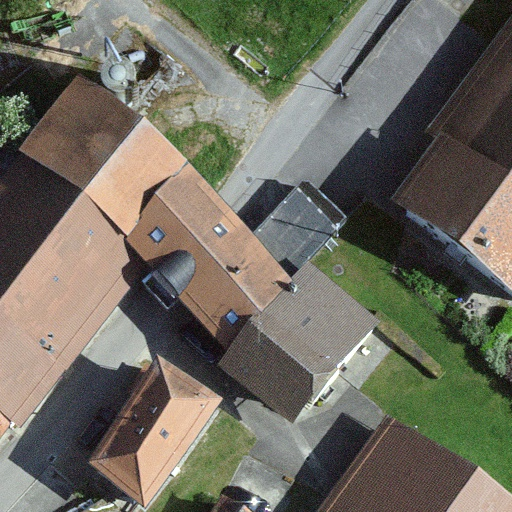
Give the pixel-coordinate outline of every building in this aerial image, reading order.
[(511,27),(385,192),(511,290),(511,27)] [(187,156),(72,64),(16,148),(79,190),(141,261),(157,278),(168,289),(222,346),(286,278),(232,212),(223,200),(187,156)] [(79,190),(16,148),(0,167),(0,412),(3,415),(13,424),(141,261),(79,190)] [(286,278),(222,346),(215,359),(293,418),(377,318),(309,255),(286,278)] [(216,397),(153,353),(78,458),(142,503),(216,397)] [(511,511),(511,498),(383,411),(313,511),(511,511)] [(248,511),(216,492),(203,511),(248,511)]
